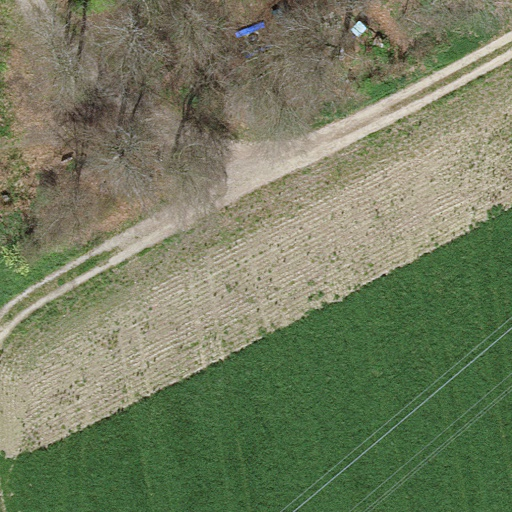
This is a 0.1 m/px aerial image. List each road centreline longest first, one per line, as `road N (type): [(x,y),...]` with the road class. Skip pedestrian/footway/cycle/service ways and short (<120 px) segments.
road 1 (track): [(0,323),(60,280),(280,165)]
road 2 (track): [(280,165),(511,43)]
